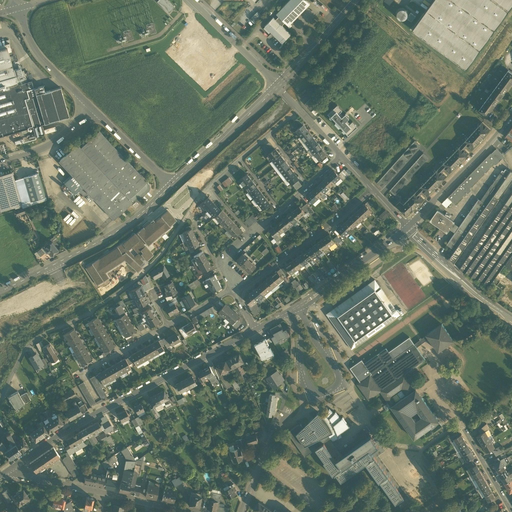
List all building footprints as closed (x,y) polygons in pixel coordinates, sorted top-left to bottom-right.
[(155,0),(168,12),(174,6),(167,0),(155,0)] [(289,0),(276,14),(279,16),(285,22),(288,26),(310,4),(306,0),(289,0)] [(511,0),(433,0),(412,30),(466,69),(511,5),(511,0)] [(405,10),(402,9),(399,10),(397,12),(397,16),(399,19),(402,20),(405,19),(407,16),(407,13),(405,10)] [(411,13),(406,18),(411,22),(415,16),(411,13)] [(282,25),(285,22),(279,16),(276,20),(282,25)] [(291,34),(282,25),(276,20),(273,17),(265,26),(272,33),(273,32),(277,36),(276,37),(282,43),(291,34)] [(195,19),(178,36),(210,67),(227,50),(195,19)] [(7,48),(11,63),(15,62),(9,44),(5,45),(6,48),(7,48)] [(0,89),(18,85),(17,81),(13,67),(11,63),(7,48),(6,48),(0,50),(0,89)] [(146,70),(185,107),(202,90),(163,52),(146,70)] [(18,61),(15,62),(11,63),(13,67),(19,65),(23,79),(17,81),(18,85),(27,82),(24,70),(21,71),(18,61)] [(237,61),(220,79),(242,100),(260,82),(237,61)] [(19,65),(13,67),(17,81),(23,79),(19,65)] [(500,82),(496,87),(504,93),(511,81),(511,73),(508,70),(504,76),(500,82)] [(44,124),(34,89),(31,81),(27,82),(18,85),(0,89),(0,145),(0,146),(0,145),(0,136),(33,127),(41,125),(44,124)] [(43,86),(34,89),(44,124),(69,116),(60,87),(45,92),(43,86)] [(493,91),(491,94),(499,100),(504,93),(496,87),(493,91)] [(189,111),(211,132),(228,115),(206,94),(189,111)] [(487,116),(499,100),(491,94),(487,99),(483,105),(479,110),(487,116)] [(305,104),(311,110),(316,104),(311,98),(305,104)] [(342,110),(337,105),(328,113),(348,135),(357,127),(352,121),(349,124),(346,121),(349,118),(345,114),(342,117),(338,113),(342,110)] [(312,111),(315,115),(320,110),(317,107),(312,111)] [(297,126),(299,128),(303,125),(298,118),(293,121),(295,123),(297,126)] [(482,122),(463,144),(466,147),(467,146),(471,150),(489,129),(482,122)] [(296,130),(301,136),(308,131),(303,124),(303,125),(299,128),(296,130)] [(33,127),(35,137),(44,134),(41,125),(33,127)] [(79,183),(86,190),(123,156),(99,130),(80,147),(77,144),(58,161),(72,176),(79,183)] [(313,137),(308,131),(301,136),(305,142),(313,137)] [(363,134),(354,142),(379,169),(388,161),(387,160),(395,153),(393,151),(402,143),(395,135),(387,142),(389,144),(380,152),(363,134)] [(317,143),(313,137),(305,142),(310,148),(317,143)] [(268,154),(275,149),(269,141),(262,147),(268,154)] [(414,142),(380,180),(385,185),(419,147),(414,142)] [(322,148),(317,143),(310,148),(314,154),(322,148)] [(465,148),(462,145),(441,167),(444,170),(445,169),(449,173),(468,153),(464,149),(465,148)] [(306,151),(311,157),(314,154),(310,148),(307,150),(306,151)] [(327,155),(322,148),(314,154),(319,160),(327,155)] [(268,154),(272,160),(280,155),(275,149),(268,154)] [(490,153),(447,197),(451,202),(454,204),(466,192),(467,194),(470,191),(470,190),(470,189),(469,188),(493,163),(494,164),(495,164),(496,164),(502,158),(503,157),(503,156),(503,155),(499,152),(498,153),(495,150),(491,154),(491,153),(490,153)] [(316,163),(319,160),(314,154),(311,157),(316,163)] [(422,154),(403,176),(408,180),(427,159),(422,154)] [(284,161),(280,155),(272,160),(277,166),(284,161)] [(147,181),(123,156),(86,190),(93,198),(113,219),(132,202),(129,199),(147,181)] [(289,167),(284,161),(277,166),(282,172),(289,167)] [(294,173),(289,167),(282,172),(286,178),(294,173)] [(442,172),(443,171),(439,168),(419,189),(422,193),(423,192),(426,196),(446,176),(442,172)] [(492,185),(481,201),(486,204),(509,171),(505,169),(504,171),(502,170),(492,185)] [(486,204),(454,250),(449,257),(448,259),(453,264),(511,180),(511,171),(510,170),(509,171),(486,204)] [(334,171),(328,176),(335,183),(340,178),(340,177),(334,171)] [(0,175),(0,209),(0,211),(22,205),(21,204),(14,180),(12,172),(0,175)] [(23,177),(30,201),(45,197),(38,173),(23,177)] [(298,179),(294,173),(286,178),(290,183),(291,184),(298,179)] [(241,182),(244,186),(252,180),(247,174),(240,180),(241,182)] [(89,201),(93,198),(86,190),(79,183),(72,176),(64,183),(75,194),(79,190),(89,201)] [(328,176),(323,181),(329,188),(331,186),(335,183),(328,176)] [(395,195),(408,180),(403,176),(390,191),(395,195)] [(23,177),(14,180),(21,204),(30,201),(23,177)] [(256,186),(252,180),(244,186),(249,192),(256,186)] [(296,189),(302,185),(298,180),(293,184),(296,189)] [(385,185),(380,180),(377,183),(382,188),(385,185)] [(149,184),(147,181),(129,199),(132,202),(134,200),(136,202),(149,190),(150,187),(149,184)] [(323,181),(317,186),(323,193),(324,192),(329,188),(323,181)] [(261,192),(256,186),(249,192),(253,198),(261,192)] [(317,186),(312,191),(318,198),(320,196),(323,193),(317,186)] [(312,203),(318,198),(312,191),(306,197),(312,203)] [(420,195),(421,194),(417,191),(403,205),(399,202),(396,205),(406,216),(423,199),(420,195)] [(265,198),(261,192),(253,198),(258,203),(265,198)] [(45,197),(30,201),(21,204),(22,205),(22,207),(46,200),(46,197),(45,197)] [(208,210),(215,204),(208,197),(199,205),(204,211),(206,209),(208,210)] [(446,207),(451,202),(447,197),(442,203),(446,207)] [(270,204),(265,198),(258,203),(263,209),(270,204)] [(478,199),(459,227),(455,232),(446,245),(454,250),(486,204),(481,201),(478,199)] [(308,211),(310,213),(313,210),(307,203),(304,206),(308,211)] [(221,210),(215,204),(208,210),(212,214),(212,215),(214,217),(215,216),(221,210)] [(365,204),(359,209),(366,216),(371,211),(365,204)] [(301,216),(308,211),(304,206),(301,208),(299,206),(295,209),(301,216)] [(27,207),(15,212),(17,216),(29,211),(27,207)] [(295,209),(292,213),(297,220),(299,218),(299,217),(301,216),(295,209)] [(359,209),(354,214),(360,221),(366,216),(359,209)] [(382,221),(389,213),(385,209),(378,216),(382,221)] [(447,232),(450,228),(453,223),(455,221),(437,209),(430,220),(447,232)] [(221,210),(215,216),(220,220),(219,221),(220,221),(221,223),(222,223),(228,216),(222,210),(221,210)] [(149,222),(135,234),(140,239),(132,246),(138,253),(134,256),(128,249),(123,243),(122,242),(116,246),(117,247),(91,264),(92,264),(88,266),(90,268),(87,270),(97,285),(103,281),(106,279),(103,274),(126,259),(133,265),(132,266),(138,271),(142,267),(140,265),(143,262),(140,258),(142,256),(146,261),(153,255),(143,244),(145,242),(148,245),(170,226),(175,221),(170,216),(171,215),(168,211),(161,216),(155,221),(151,225),(149,222)] [(310,213),(308,211),(301,216),(303,219),(304,219),(310,214),(309,213),(310,213)] [(292,213),(287,216),(293,223),(293,224),(295,223),(295,222),(297,220),(292,213)] [(354,214),(348,220),(354,226),(360,221),(354,214)] [(235,223),(228,216),(222,223),(226,227),(228,230),(228,229),(235,223)] [(287,216),(282,220),(288,227),(288,228),(290,226),(290,225),(293,223),(287,216)] [(282,220),(278,224),(283,230),(284,232),(286,230),(286,229),(288,227),(282,220)] [(348,220),(343,225),(349,231),(354,226),(348,220)] [(235,223),(228,229),(232,234),(232,235),(234,237),(235,236),(241,230),(235,223)] [(459,227),(453,223),(450,228),(455,232),(459,227)] [(278,224),(274,227),(279,234),(281,233),(281,232),(283,230),(278,224)] [(343,237),(349,231),(343,225),(337,230),(343,237)] [(278,235),(279,234),(274,227),(270,230),(272,233),(275,237),(276,235),(277,236),(278,235)] [(182,232),(186,240),(195,236),(193,232),(194,232),(193,230),(192,230),(191,228),(187,230),(182,232)] [(134,233),(123,243),(128,249),(132,246),(140,239),(135,234),(134,233)] [(323,239),(328,246),(331,244),(331,245),(334,242),(335,242),(333,239),(332,237),(331,237),(329,234),(323,239)] [(195,236),(186,240),(189,248),(192,247),(198,244),(197,242),(198,242),(197,239),(196,239),(195,236)] [(323,239),(317,243),(322,250),(325,248),(325,249),(329,247),(328,246),(323,239)] [(48,251),(51,255),(54,252),(55,253),(58,251),(58,249),(57,249),(58,249),(52,242),(51,242),(48,244),(47,243),(42,247),(46,252),(48,251)] [(317,243),(312,247),(317,254),(318,255),(320,253),(319,253),(322,250),(317,243)] [(312,247),(307,250),(312,257),(313,258),(315,257),(314,256),(317,254),(312,247)] [(36,252),(40,257),(45,253),(41,248),(36,252)] [(307,250),(302,254),(308,261),(308,262),(309,261),(310,260),(309,260),(312,257),(307,250)] [(193,256),(196,260),(198,264),(206,259),(204,256),(205,256),(203,253),(202,251),(193,256)] [(237,260),(241,264),(247,258),(243,254),(237,260)] [(302,254),(297,257),(303,264),(303,265),(305,264),(305,263),(308,261),(302,254)] [(297,257),(291,262),(297,269),(297,270),(300,267),(303,264),(297,257)] [(251,262),(247,258),(241,264),(245,269),(251,262)] [(206,259),(198,264),(202,271),(202,272),(204,271),(211,267),(209,265),(210,264),(208,262),(206,259)] [(254,265),(251,262),(245,269),(249,273),(256,266),(254,265)] [(294,271),(297,269),(291,262),(285,266),(287,269),(289,271),(291,274),(294,272),(294,271)] [(152,274),(154,279),(161,274),(163,278),(169,275),(163,265),(153,271),(154,273),(152,274)] [(281,268),(277,271),(283,278),(286,275),(285,274),(282,269),(281,268)] [(271,276),(277,283),(283,278),(277,271),(271,276)] [(501,281),(505,276),(500,272),(496,278),(501,281)] [(209,286),(213,292),(221,287),(215,275),(206,280),(209,286)] [(266,280),(264,282),(270,289),(277,283),(271,276),(268,278),(266,280)] [(284,278),(283,278),(277,283),(280,287),(287,281),(284,278)] [(291,282),(295,288),(298,286),(299,285),(295,279),(291,282)] [(326,314),(351,349),(400,314),(375,279),(326,314)] [(165,292),(167,296),(170,294),(176,292),(171,282),(163,286),(166,291),(165,292)] [(259,286),(257,287),(264,295),(270,289),(264,282),(261,284),(259,285),(259,286)] [(131,290),(135,298),(144,294),(140,286),(131,290)] [(257,301),(264,295),(257,287),(255,290),(254,289),(252,291),(253,291),(251,293),(257,301)] [(250,305),(251,306),(255,303),(257,301),(251,293),(244,298),(250,305)] [(146,298),(144,294),(135,298),(137,303),(136,304),(138,307),(141,305),(148,302),(148,301),(147,298),(146,298)] [(191,299),(189,294),(188,294),(181,298),(182,300),(185,305),(186,308),(194,304),(191,299)] [(168,304),(169,305),(169,306),(174,304),(177,302),(175,297),(172,298),(174,301),(168,304)] [(249,306),(254,316),(261,310),(255,303),(251,306),(250,305),(249,306)] [(120,304),(117,306),(115,307),(111,309),(113,313),(116,318),(125,313),(121,307),(120,304)] [(174,304),(169,306),(170,308),(166,309),(170,315),(178,310),(176,307),(174,304)] [(226,317),(232,310),(230,307),(228,305),(228,306),(225,304),(219,311),(226,317)] [(132,309),(134,313),(137,312),(143,308),(141,305),(138,307),(137,307),(136,307),(132,309)] [(145,316),(147,320),(155,315),(151,307),(141,312),(144,317),(145,316)] [(235,312),(232,310),(226,317),(230,321),(233,323),(239,316),(237,314),(238,314),(235,312)] [(115,318),(119,324),(128,319),(125,313),(116,318),(115,318)] [(159,322),(155,315),(147,320),(149,322),(148,323),(150,327),(159,322)] [(89,325),(91,328),(100,323),(97,316),(91,320),(88,322),(89,325)] [(131,325),(128,319),(119,324),(122,330),(131,325)] [(233,325),(236,328),(241,323),(237,320),(233,325)] [(183,327),(187,335),(188,334),(192,332),(191,331),(195,328),(191,322),(183,327)] [(104,329),(100,323),(91,328),(94,334),(104,329)] [(280,323),(270,329),(273,334),(282,329),(283,329),(280,323)] [(426,334),(426,335),(429,338),(438,351),(453,340),(441,324),(426,334)] [(135,331),(131,325),(122,330),(126,336),(130,334),(135,331)] [(189,335),(188,334),(187,335),(183,327),(179,329),(184,337),(189,335)] [(64,334),(68,340),(77,334),(74,328),(70,330),(64,334)] [(283,331),(282,329),(273,334),(274,335),(269,338),(271,341),(273,340),(275,343),(279,341),(280,344),(284,342),(283,339),(289,335),(288,333),(290,331),(288,328),(283,331)] [(107,334),(104,329),(94,334),(96,336),(98,340),(107,334)] [(171,345),(171,346),(180,341),(176,333),(167,338),(169,342),(171,345)] [(80,340),(77,334),(68,340),(71,346),(80,340)] [(110,340),(107,334),(98,340),(101,346),(110,340)] [(426,335),(414,344),(416,347),(429,338),(426,335)] [(409,337),(389,351),(393,358),(414,343),(409,337)] [(266,339),(254,345),(262,359),(266,357),(267,358),(274,355),(270,348),(269,349),(267,345),(269,344),(268,343),(271,341),(269,338),(266,340),(266,339)] [(84,346),(80,340),(71,346),(75,351),(84,346)] [(114,346),(110,340),(101,346),(105,351),(105,352),(108,350),(114,346)] [(158,340),(152,343),(158,352),(163,349),(161,345),(158,340)] [(51,361),(53,360),(53,359),(57,357),(49,343),(42,347),(50,361),(51,361)] [(152,343),(147,346),(152,355),(158,352),(152,343)] [(380,391),(391,407),(396,403),(390,396),(401,388),(406,396),(415,389),(404,374),(425,359),(416,347),(414,344),(414,343),(393,358),(389,351),(386,348),(364,363),(371,374),(360,382),(357,384),(368,400),(380,391)] [(87,352),(84,346),(75,351),(78,357),(87,352)] [(147,346),(141,349),(147,358),(152,355),(147,346)] [(141,349),(136,352),(141,362),(147,358),(141,349)] [(90,358),(87,352),(78,357),(81,363),(86,361),(90,358)] [(136,365),(141,362),(136,352),(130,355),(131,356),(134,362),(136,365)] [(233,357),(237,365),(239,364),(244,362),(240,354),(233,357)] [(29,358),(35,369),(43,364),(41,360),(38,355),(36,355),(33,356),(32,356),(29,358)] [(59,361),(57,357),(53,359),(53,360),(51,361),(50,361),(52,365),(59,361)] [(231,368),(236,366),(237,365),(233,357),(227,361),(231,368)] [(125,358),(119,361),(125,371),(131,368),(129,364),(125,359),(125,358)] [(361,359),(350,368),(360,382),(371,374),(364,363),(361,359)] [(119,361),(114,365),(119,374),(125,371),(119,361)] [(227,370),(231,368),(227,361),(223,363),(222,362),(219,363),(219,364),(217,366),(221,374),(223,373),(227,371),(227,370)] [(114,365),(108,368),(114,377),(119,374),(114,365)] [(210,366),(204,369),(208,377),(212,375),(212,376),(214,375),(210,367),(210,366)] [(108,368),(103,371),(108,380),(114,377),(108,368)] [(208,377),(204,369),(199,371),(201,375),(204,380),(206,379),(205,378),(208,377)] [(103,384),(108,380),(103,371),(97,374),(98,375),(101,381),(103,384)] [(279,375),(277,371),(267,377),(274,388),(278,386),(277,385),(281,382),(280,382),(277,377),(279,375)] [(192,375),(184,379),(188,388),(196,384),(192,375)] [(208,377),(210,380),(212,384),(218,381),(214,375),(212,376),(212,375),(208,377)] [(188,388),(184,379),(175,384),(179,392),(181,391),(185,389),(188,388)] [(391,407),(407,428),(415,422),(409,415),(417,410),(422,417),(431,411),(415,389),(406,396),(396,403),(391,407)] [(157,394),(161,402),(168,399),(164,390),(157,394)] [(14,409),(15,410),(16,410),(15,409),(24,404),(18,392),(7,397),(14,409)] [(21,395),(25,403),(30,400),(30,399),(26,393),(21,395)] [(152,407),(154,406),(161,402),(157,394),(150,398),(151,400),(149,401),(153,408),(152,407)] [(270,394),(268,405),(275,406),(276,398),(274,398),(275,395),(270,394)] [(75,407),(71,408),(76,416),(82,413),(88,409),(84,403),(83,404),(78,406),(77,405),(76,403),(75,401),(72,402),(75,407)] [(134,407),(137,413),(144,410),(140,403),(134,407)] [(275,406),(268,405),(267,416),(271,416),(272,414),(274,414),(275,406)] [(76,416),(71,408),(68,410),(66,406),(63,408),(66,412),(65,412),(70,420),(76,416)] [(329,409),(323,416),(326,420),(330,426),(333,432),(328,435),(333,441),(338,439),(339,439),(338,438),(340,437),(339,434),(349,427),(343,417),(341,419),(335,412),(334,413),(329,409)] [(117,414),(121,422),(128,418),(129,417),(125,410),(117,414)] [(431,411),(422,417),(415,422),(407,428),(414,439),(438,421),(431,411)] [(343,455),(333,441),(328,435),(333,432),(330,426),(326,420),(323,416),(321,414),(318,412),(302,428),(298,425),(288,432),(305,456),(315,449),(324,461),(323,462),(333,475),(335,473),(341,482),(366,464),(379,482),(380,482),(395,503),(397,502),(401,508),(411,501),(407,495),(403,497),(371,451),(381,444),(378,439),(375,441),(371,436),(343,455)] [(105,415),(100,418),(102,420),(99,424),(99,425),(101,424),(108,420),(105,415)] [(247,425),(250,436),(256,434),(255,432),(256,432),(261,430),(262,429),(259,423),(259,421),(260,421),(258,415),(250,418),(252,423),(247,425)] [(58,416),(52,420),(51,420),(56,428),(63,424),(61,421),(58,417),(58,416)] [(139,416),(135,419),(135,418),(131,420),(135,428),(139,426),(139,425),(143,423),(139,416)] [(56,428),(51,420),(49,421),(44,425),(49,432),(56,428)] [(113,428),(108,420),(101,424),(104,428),(103,429),(105,433),(113,428)] [(97,422),(93,424),(97,432),(103,429),(104,428),(101,424),(99,425),(99,424),(97,422)] [(479,430),(481,433),(485,431),(488,429),(489,429),(486,423),(479,430)] [(86,428),(90,435),(93,434),(97,432),(93,424),(86,428)] [(41,426),(38,428),(44,436),(49,432),(44,425),(41,426)] [(40,438),(44,436),(38,428),(35,430),(34,429),(31,431),(32,432),(30,434),(35,441),(38,439),(41,438),(40,438)] [(84,439),(87,437),(90,435),(86,428),(79,432),(84,439)] [(490,439),(488,436),(485,431),(481,433),(477,435),(482,444),(490,439)] [(86,443),(84,439),(79,432),(67,439),(69,442),(68,443),(70,445),(73,451),(74,450),(75,452),(75,451),(82,448),(81,446),(86,443)] [(11,443),(13,444),(15,443),(10,433),(6,436),(11,443)] [(448,437),(450,441),(454,439),(453,439),(458,436),(456,433),(448,437)] [(95,438),(93,434),(90,435),(95,443),(98,441),(101,439),(99,435),(95,438)] [(246,438),(249,445),(258,442),(257,439),(258,439),(256,434),(250,436),(246,438)] [(454,439),(457,444),(464,440),(461,434),(458,436),(453,439),(454,439)] [(22,438),(16,442),(15,443),(21,451),(28,447),(22,438)] [(490,439),(482,444),(486,452),(494,447),(490,439)] [(457,444),(460,450),(467,445),(464,440),(457,444)] [(21,451),(15,443),(13,444),(10,447),(16,455),(21,451)] [(460,450),(463,455),(471,451),(467,445),(460,450)] [(10,447),(6,449),(4,450),(10,459),(16,455),(10,447)] [(52,462),(59,456),(53,447),(45,452),(52,462)] [(121,450),(125,456),(131,452),(127,447),(121,450)] [(492,450),(495,456),(503,451),(501,448),(499,450),(498,447),(492,450)] [(230,451),(234,462),(243,459),(242,457),(243,456),(241,450),(240,451),(239,448),(232,450),(230,451)] [(474,456),(471,451),(463,455),(466,461),(470,459),(474,456)] [(44,467),(52,462),(45,452),(37,457),(44,467)] [(126,462),(135,464),(136,461),(136,460),(131,452),(125,456),(123,457),(126,462)] [(62,459),(69,470),(74,466),(76,465),(74,463),(73,460),(72,460),(69,455),(67,456),(62,459)] [(110,465),(115,462),(111,456),(106,459),(110,465)] [(36,472),(44,467),(37,457),(30,463),(36,472)] [(105,468),(110,465),(106,459),(101,462),(105,468)] [(136,461),(135,464),(134,469),(140,470),(142,461),(137,460),(136,461)] [(503,465),(500,461),(496,463),(493,464),(496,469),(503,465)] [(127,483),(131,483),(134,469),(135,464),(126,462),(122,478),(121,482),(123,482),(123,481),(127,482),(127,483)] [(469,468),(472,474),(479,470),(476,464),(474,465),(469,468)] [(505,470),(503,465),(496,469),(499,474),(505,470)] [(73,476),(79,473),(74,466),(69,470),(73,476)] [(134,469),(131,483),(129,493),(138,495),(140,485),(133,484),(133,482),(134,482),(136,475),(139,475),(140,470),(134,469)] [(103,487),(114,490),(116,481),(118,473),(106,470),(105,475),(106,475),(103,487)] [(472,474),(475,479),(482,475),(479,470),(472,474)] [(501,478),(508,475),(507,472),(505,470),(499,474),(501,478)] [(94,486),(97,475),(90,473),(89,477),(85,476),(83,483),(94,486)] [(101,476),(97,475),(94,486),(103,487),(106,475),(105,475),(101,474),(101,476)] [(475,479),(479,485),(486,481),(482,475),(475,479)] [(511,479),(509,477),(508,475),(501,478),(504,483),(511,479)] [(129,493),(131,483),(127,483),(127,482),(123,481),(123,482),(121,482),(120,481),(118,491),(123,492),(129,493)] [(479,485),(482,490),(489,486),(486,481),(479,485)] [(145,496),(156,498),(159,484),(155,483),(154,485),(147,484),(146,489),(145,496)] [(224,490),(228,498),(236,494),(235,491),(236,490),(233,483),(228,486),(229,487),(224,490)] [(482,490),(485,496),(492,492),(489,486),(482,490)] [(16,494),(11,497),(9,499),(16,510),(19,508),(19,507),(25,503),(24,501),(32,496),(29,492),(26,494),(23,489),(20,492),(18,491),(17,491),(16,493),(16,494)] [(7,501),(9,499),(11,497),(9,494),(6,490),(2,493),(7,501)] [(162,500),(173,502),(175,493),(174,493),(174,491),(169,490),(169,491),(164,490),(162,500)] [(208,509),(224,511),(225,507),(224,507),(219,506),(220,503),(219,503),(221,493),(211,491),(210,495),(208,509)] [(495,497),(492,492),(485,496),(488,501),(495,497)] [(197,507),(199,507),(200,507),(200,505),(199,504),(201,496),(190,494),(189,501),(189,505),(191,505),(197,506),(197,507)] [(52,507),(55,508),(56,507),(60,507),(62,500),(62,497),(60,497),(58,497),(58,496),(54,495),(52,507)] [(89,510),(91,510),(94,499),(86,497),(85,502),(84,508),(83,509),(89,510)] [(65,504),(65,506),(64,509),(64,511),(71,506),(73,505),(70,501),(65,504)] [(291,511),(290,511),(289,511),(274,511),(259,501),(253,509),(257,511),(291,511)]
